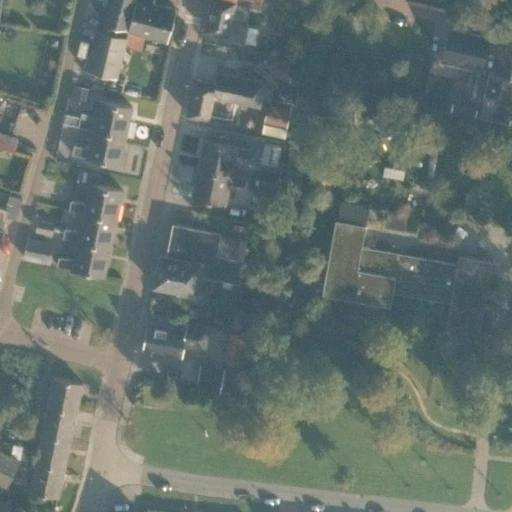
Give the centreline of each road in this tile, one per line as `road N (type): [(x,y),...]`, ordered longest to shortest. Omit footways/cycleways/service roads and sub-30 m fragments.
road 1 (residential): [(121,361),(197,0)]
road 2 (residential): [(439,511),(101,467)]
road 3 (residential): [(511,29),(361,0)]
road 4 (residential): [(121,361),(0,328)]
